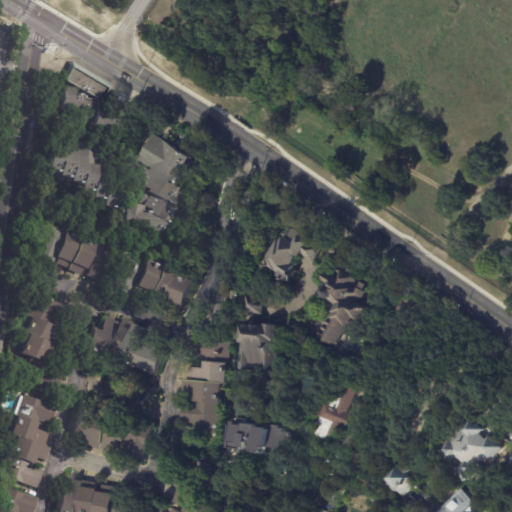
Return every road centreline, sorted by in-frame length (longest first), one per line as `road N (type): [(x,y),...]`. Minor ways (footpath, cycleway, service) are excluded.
road 1 (residential): [(243,145),(214,269),(176,348),(146,511),(51,451),(83,286)]
road 2 (tertiary): [(511,330),(243,145),(6,0)]
road 3 (tertiary): [(0,264),(33,17)]
